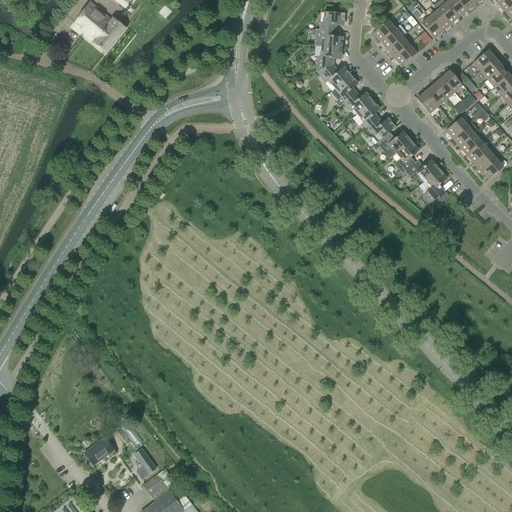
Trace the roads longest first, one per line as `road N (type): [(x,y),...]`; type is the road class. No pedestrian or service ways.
road 1 (tertiary): [(511,430),(271,178)]
road 2 (secondary): [(0,355),(153,124)]
road 3 (residential): [(511,225),(392,100)]
road 4 (unclassified): [(153,124),(88,77),(0,53)]
road 5 (unknown): [(4,392),(112,511)]
road 6 (residential): [(392,100),(478,32),(494,34),(511,55)]
